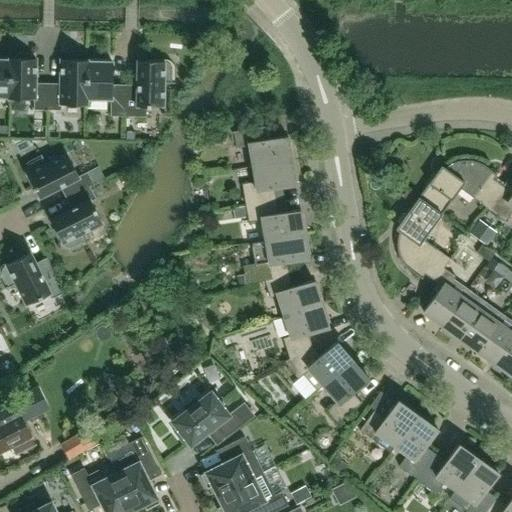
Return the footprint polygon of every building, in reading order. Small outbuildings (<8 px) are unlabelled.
[(0,96),(8,97),(9,58),(0,58),(0,96)] [(35,83),(35,59),(9,58),(8,97),(8,99),(33,99),(33,110),(47,110),(47,83),(35,83)] [(86,105),(86,99),(87,60),(60,59),(60,83),(47,83),(47,110),(61,110),(61,105),(86,105)] [(112,85),(112,62),(107,62),(107,60),(87,60),(86,99),(110,99),(110,116),(124,116),(124,85),(112,85)] [(163,107),(163,83),(174,83),(174,82),(171,82),(171,70),(171,69),(171,68),(171,67),(171,66),(170,65),(169,64),(168,63),(167,62),(166,62),(165,62),(164,62),(163,61),(137,61),(137,85),(124,85),(124,116),(146,117),(146,106),(163,107)] [(294,160),(291,142),(288,142),(287,136),(266,139),(263,126),(233,132),(235,148),(249,146),(252,167),(294,160)] [(78,176),(67,154),(46,164),(41,154),(40,155),(41,158),(29,163),(28,164),(27,165),(26,167),(26,168),(26,169),(26,171),(26,172),(27,174),(26,174),(38,198),(60,187),(65,198),(93,184),(87,172),(78,176)] [(295,185),(294,178),(297,178),(294,160),(252,167),(255,182),(242,184),(245,206),(276,201),(274,189),(295,185)] [(493,179),(496,175),(486,167),(483,165),(480,164),(476,163),(472,162),(467,161),(465,161),(462,161),(457,162),(454,164),(451,165),(448,167),(445,169),(441,166),(419,198),(441,214),(460,188),(486,208),(503,186),(493,179)] [(102,223),(90,201),(96,198),(89,186),(94,184),(93,184),(65,198),(71,209),(50,220),(61,244),(62,244),(63,246),(65,247),(66,248),(67,248),(68,248),(70,248),(71,248),(83,242),(85,244),(86,244),(81,234),(102,223)] [(511,192),(503,186),(486,208),(505,221),(511,210),(511,192)] [(423,239),(441,214),(419,198),(396,229),(399,232),(398,235),(398,237),(397,241),(397,243),(397,247),(397,250),(398,252),(399,256),(400,258),(401,260),(402,262),(403,264),(406,267),(408,269),(410,270),(421,278),(424,274),(434,281),(443,268),(450,259),(423,239)] [(299,210),(278,213),(276,201),(245,206),(248,222),(261,220),(265,241),(306,234),(303,216),(301,216),(299,210)] [(479,219),(470,232),(487,244),(496,232),(479,219)] [(308,259),(307,252),(309,252),(306,234),(265,241),(251,243),(255,264),(243,266),(247,284),(258,282),(264,281),(289,275),(287,262),(308,259)] [(476,253),(488,261),(494,253),(482,244),(476,253)] [(63,292),(52,268),(40,274),(30,253),(6,265),(4,266),(3,267),(2,268),(2,269),(1,270),(1,271),(1,272),(1,273),(2,275),(8,287),(5,288),(6,289),(16,284),(26,305),(48,294),(51,299),(63,292)] [(493,270),(503,277),(508,270),(498,263),(493,270)] [(442,326),(468,290),(453,279),(455,276),(443,268),(434,281),(441,286),(423,312),(442,326)] [(511,283),(511,272),(508,270),(503,277),(511,283)] [(323,303),(318,285),(315,286),(313,280),(292,287),(289,275),(264,281),(270,298),(277,296),(283,316),(323,303)] [(460,338),(485,302),(468,290),(442,326),(460,338)] [(477,351),(503,315),(485,302),(460,338),(477,351)] [(308,334),(328,327),(326,321),(329,320),(323,303),(283,316),(289,336),(282,338),(289,359),(311,346),(308,334)] [(495,363),(511,339),(511,321),(503,315),(477,351),(495,363)] [(277,321),(228,337),(231,346),(238,344),(246,371),(256,368),(252,354),(272,348),(268,336),(281,332),(277,321)] [(511,375),(511,339),(495,363),(511,375)] [(323,386),(354,358),(342,344),(340,346),(336,341),(320,355),(311,346),(289,359),(284,362),(299,379),(303,375),(317,391),(323,386)] [(352,393),(369,379),(364,374),(366,372),(354,358),(323,386),(336,402),(326,411),(337,423),(361,403),(352,393)] [(33,445),(22,423),(47,411),(35,387),(0,404),(0,450),(11,445),(15,454),(33,445)] [(229,415),(210,391),(197,402),(195,398),(183,407),(185,411),(171,422),(176,428),(173,431),(181,442),(185,440),(190,446),(217,425),(225,436),(252,416),(244,404),(229,415)] [(390,452),(394,446),(419,412),(404,402),(402,404),(397,400),(384,418),(374,410),(359,431),(390,452)] [(435,454),(425,447),(437,429),(432,425),(434,423),(419,412),(394,446),(406,455),(399,466),(416,479),(417,479),(435,454)] [(69,458),(122,426),(114,414),(61,446),(69,458)] [(262,472),(244,436),(215,451),(221,464),(199,475),(206,489),(211,486),(216,496),(262,472)] [(159,503),(144,473),(157,467),(142,437),(129,443),(133,452),(110,464),(115,473),(133,510),(143,505),(145,510),(159,503)] [(455,490),(480,456),(465,445),(463,448),(458,444),(445,461),(435,454),(417,479),(416,479),(416,480),(436,494),(444,483),(455,490)] [(485,511),(496,498),(485,490),(498,473),(493,469),(494,467),(480,456),(455,490),(472,503),(465,511),(485,511)] [(336,457),(330,465),(341,473),(347,464),(336,457)] [(129,511),(133,510),(115,473),(102,479),(98,470),(87,475),(84,468),(70,475),(85,503),(97,497),(104,511),(129,511)] [(274,511),(288,505),(281,492),(274,495),(262,472),(216,496),(221,506),(216,508),(218,511),(243,511),(246,511),(274,511)] [(344,483),(331,489),(339,505),(358,496),(344,483)] [(305,485),(294,491),(300,502),(311,496),(305,485)] [(511,511),(511,496),(506,505),(496,498),(485,511),(511,511)] [(55,511),(51,502),(35,510),(32,503),(16,511),(55,511)]
